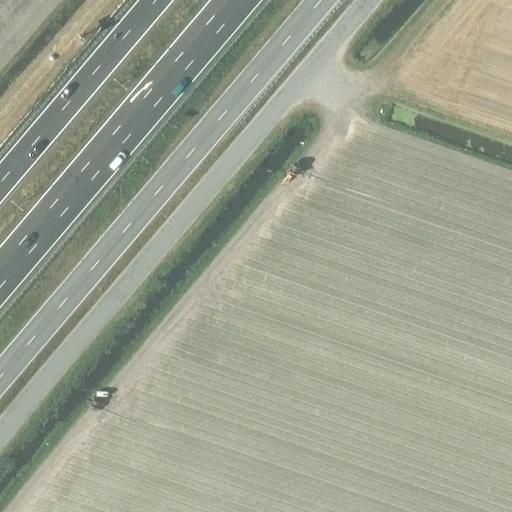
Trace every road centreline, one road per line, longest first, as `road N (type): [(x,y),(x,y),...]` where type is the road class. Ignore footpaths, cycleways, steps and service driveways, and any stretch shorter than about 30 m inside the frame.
road 1 (unclassified): [(373,0),(0,433)]
road 2 (trunk): [(0,277),(237,0)]
road 3 (trunk): [(155,0),(0,183)]
